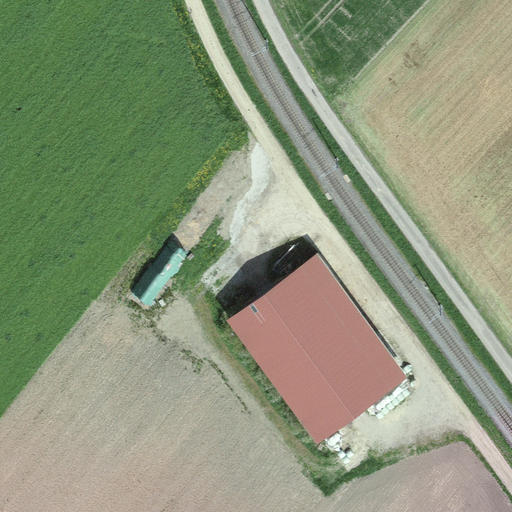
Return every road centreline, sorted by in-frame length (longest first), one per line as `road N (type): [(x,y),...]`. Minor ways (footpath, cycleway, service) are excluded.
road 1 (track): [(194,0),(253,123),(333,245),(511,475)]
road 2 (track): [(262,0),(358,158),(511,368)]
